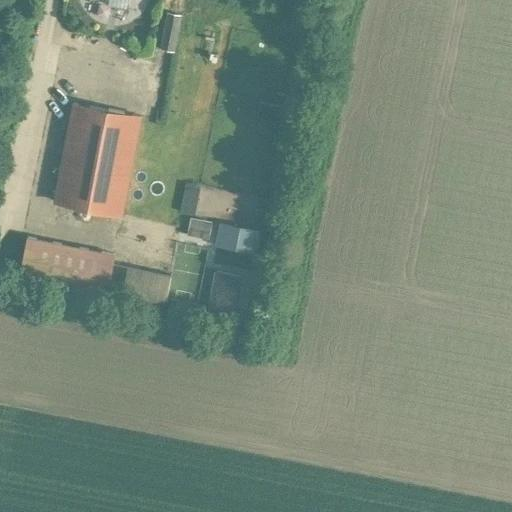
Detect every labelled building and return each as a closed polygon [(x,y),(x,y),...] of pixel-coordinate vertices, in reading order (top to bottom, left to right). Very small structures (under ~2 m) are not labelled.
[(180,15),(168,12),(161,48),(173,50),(180,15)] [(121,214),(140,116),(73,103),(54,201),(121,214)] [(259,231),(220,223),(215,246),(255,254),(259,231)] [(106,291),(114,253),(28,237),(20,274),(106,291)] [(215,272),(207,311),(231,316),(239,277),(215,272)]
